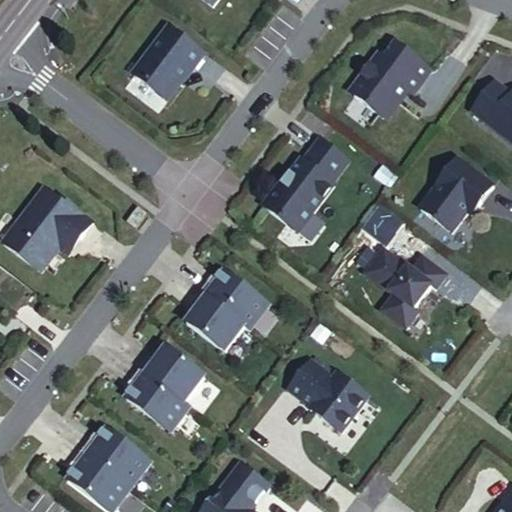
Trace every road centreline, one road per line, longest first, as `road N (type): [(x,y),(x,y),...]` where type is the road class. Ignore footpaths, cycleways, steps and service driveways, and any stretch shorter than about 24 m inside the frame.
road 1 (residential): [(183,188),(0,440)]
road 2 (residential): [(183,188),(331,0)]
road 3 (residential): [(0,41),(183,188)]
